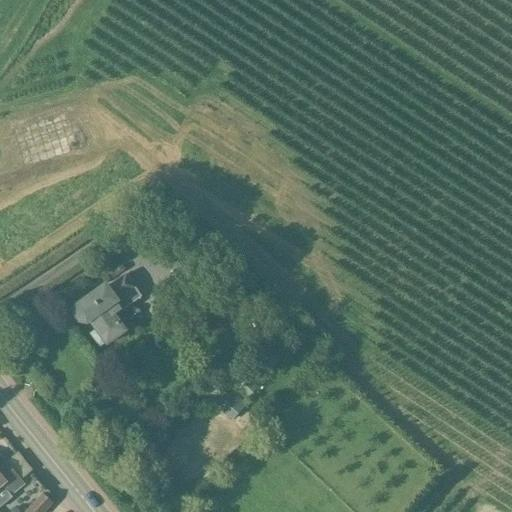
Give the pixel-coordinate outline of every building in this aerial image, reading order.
[(107,288),(106,286),(76,308),(75,315),(81,323),(88,325),(91,322),(107,345),(125,332),(113,315),(119,311),(121,313),(141,298),(135,290),(136,288),(126,274),(107,288)] [(265,379),(294,345),(266,321),(237,355),(265,379)] [(247,406),(224,386),(210,403),(233,422),(247,406)] [(0,488),(2,487),(11,497),(24,486),(20,482),(5,464),(0,458),(0,488)] [(46,511),(53,505),(42,495),(26,511),(46,511)]
